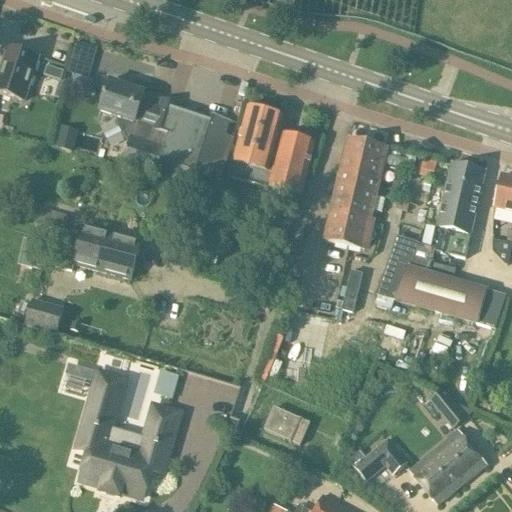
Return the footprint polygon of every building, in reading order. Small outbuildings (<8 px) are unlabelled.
[(10,47),(0,77),(0,94),(22,102),(38,57),(10,47)] [(95,81),(89,79),(74,75),(69,90),(89,97),(95,81)] [(144,169),(186,183),(186,184),(217,194),(225,169),(234,138),(223,135),(228,122),(232,124),(233,122),(162,99),(158,113),(140,107),(145,93),(109,81),(99,113),(120,120),(118,124),(126,139),(130,141),(123,163),(144,169)] [(230,178),(264,188),(283,117),(248,108),(233,163),(234,163),(230,178)] [(57,127),(52,149),(74,154),(79,132),(57,127)] [(80,134),(78,151),(97,153),(98,136),(80,134)] [(282,134),(267,189),(303,198),(316,144),(282,134)] [(326,238),(368,248),(374,222),(370,221),(387,149),(349,140),(332,212),(332,213),(326,238)] [(144,169),(123,163),(116,163),(108,161),(105,174),(122,178),(122,180),(139,186),(144,169)] [(427,161),(427,164),(421,163),(418,177),(433,180),(437,163),(427,161)] [(452,164),(437,229),(447,231),(441,255),(465,260),(470,237),(471,237),(486,172),(452,164)] [(511,177),(502,175),(494,210),(511,213),(511,177)] [(423,191),(430,192),(432,182),(425,181),(423,191)] [(403,191),(401,201),(411,203),(413,193),(403,191)] [(38,208),(33,223),(64,232),(69,216),(38,208)] [(417,221),(425,223),(427,213),(420,211),(417,221)] [(60,243),(137,264),(142,245),(83,229),(78,247),(60,242),(60,243)] [(397,237),(382,281),(401,287),(408,267),(417,244),(417,243),(397,237)] [(492,244),(492,253),(504,265),(507,266),(511,247),(511,245),(511,244),(493,240),(492,244)] [(47,245),(25,241),(20,262),(26,264),(25,267),(41,271),(47,245)] [(60,243),(53,267),(72,272),(73,266),(132,282),(137,264),(60,243)] [(417,244),(408,267),(429,273),(436,251),(433,249),(432,249),(417,244)] [(488,290),(429,273),(408,267),(401,287),(395,303),(477,327),(488,290)] [(351,272),(347,289),(344,299),(341,312),(353,315),(363,275),(351,272)] [(33,302),(25,325),(57,334),(64,311),(33,302)] [(167,369),(158,393),(178,400),(186,375),(167,369)] [(125,382),(99,374),(78,450),(89,453),(81,482),(102,488),(101,493),(120,499),(121,493),(143,499),(151,472),(163,475),(180,416),(154,408),(145,438),(111,429),(125,382)] [(438,395),(425,406),(435,419),(441,415),(453,430),(466,420),(450,401),(438,395)] [(301,447),(311,425),(274,408),(264,431),(301,447)] [(459,433),(410,473),(437,507),(486,467),(487,467),(459,432),(458,433),(459,433)] [(366,459),(360,452),(348,462),(366,483),(386,466),(394,476),(407,465),(388,442),(366,459)] [(350,511),(323,497),(314,511),(309,511),(299,506),(296,511),(350,511)]
